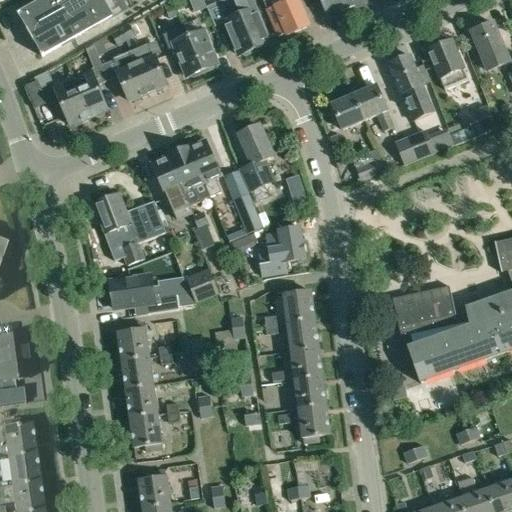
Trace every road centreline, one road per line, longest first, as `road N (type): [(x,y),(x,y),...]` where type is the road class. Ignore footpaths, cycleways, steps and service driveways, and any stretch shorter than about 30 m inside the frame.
road 1 (residential): [(287,72),(332,210),(371,511)]
road 2 (residential): [(91,511),(33,180)]
road 3 (residential): [(33,180),(287,72)]
road 4 (residential): [(287,72),(455,0)]
